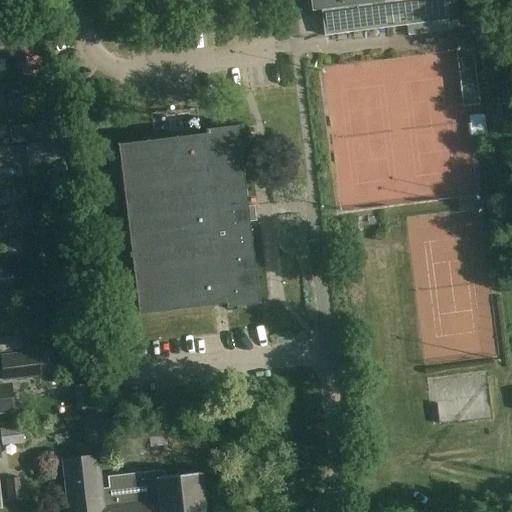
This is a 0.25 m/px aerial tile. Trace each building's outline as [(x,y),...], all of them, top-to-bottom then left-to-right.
[(309,0),(311,12),(321,11),(324,37),(406,26),(407,35),(457,29),(453,0),(309,0)] [(472,50),(458,51),(466,106),(478,104),(472,50)] [(27,74),(43,79),(48,59),(32,55),(27,74)] [(41,86),(0,85),(0,105),(41,106),(41,86)] [(259,303),(237,126),(205,130),(205,134),(118,145),(123,190),(105,192),(115,272),(133,269),(139,314),(226,304),(226,308),(259,303)] [(0,205),(21,203),(20,189),(0,192),(0,205)] [(0,288),(13,287),(11,270),(0,271),(0,288)] [(0,352),(25,349),(24,337),(0,339),(0,352)] [(42,377),(39,351),(2,356),(5,381),(42,377)] [(0,413),(16,411),(12,384),(0,385),(0,413)] [(94,385),(80,387),(85,409),(98,406),(94,385)] [(25,443),(22,425),(0,428),(3,446),(25,443)] [(205,511),(202,472),(191,473),(158,477),(148,478),(147,472),(98,478),(96,458),(64,462),(70,511),(205,511)] [(11,480),(11,499),(31,499),(31,481),(11,480)]
